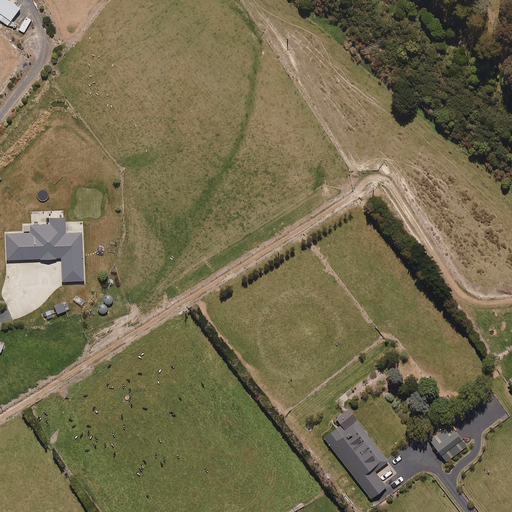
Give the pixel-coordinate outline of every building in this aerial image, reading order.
[(0,0),(0,12),(5,16),(1,21),(6,24),(10,19),(11,20),(20,8),(8,0),(0,0)] [(20,28),(28,15),(23,12),(15,25),(20,28)] [(80,178),(79,166),(67,167),(69,179),(80,178)] [(6,259),(62,258),(63,280),(84,280),(83,233),(66,233),(65,222),(65,218),(50,218),(50,224),(31,225),(23,225),(23,232),(6,233),(6,259)] [(66,312),(64,304),(56,306),(58,314),(66,312)] [(341,425),(324,438),(332,448),(377,446),(357,420),(360,418),(350,407),(336,418),(341,425)] [(434,445),(466,444),(450,424),(430,439),(434,445)]
